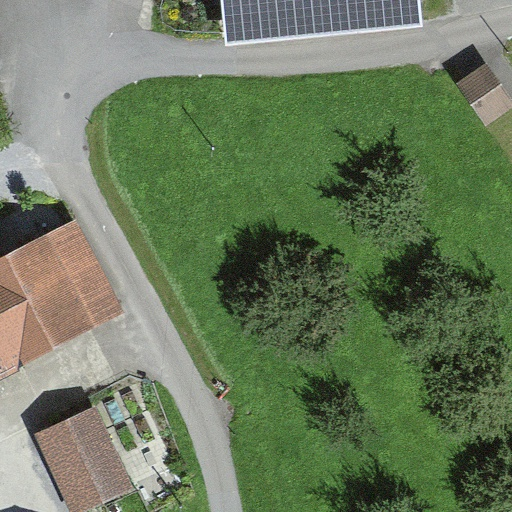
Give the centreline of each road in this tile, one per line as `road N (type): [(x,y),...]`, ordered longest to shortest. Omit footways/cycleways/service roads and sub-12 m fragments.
road 1 (unclassified): [(227,511),(202,416),(56,152),(53,124),(71,58),(313,57),(511,22)]
road 2 (track): [(34,511),(6,442),(9,413),(160,334)]
road 3 (track): [(33,0),(71,58),(115,0)]
